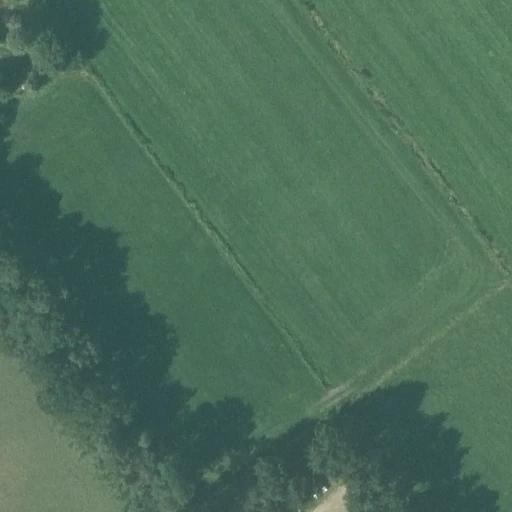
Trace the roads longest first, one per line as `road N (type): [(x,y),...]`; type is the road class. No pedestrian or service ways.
road 1 (residential): [(301,0),(154,114),(63,0)]
road 2 (residential): [(511,138),(278,316)]
